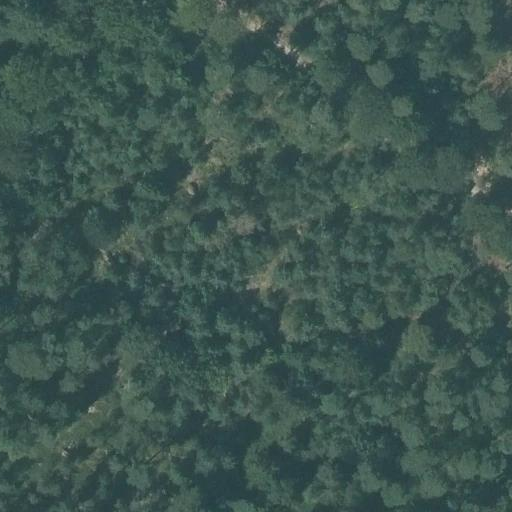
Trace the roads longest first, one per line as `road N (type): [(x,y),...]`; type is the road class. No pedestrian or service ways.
road 1 (track): [(511,225),(201,0)]
road 2 (track): [(0,133),(105,0)]
